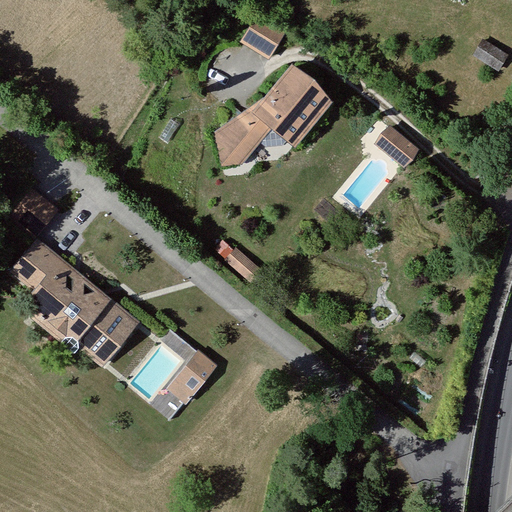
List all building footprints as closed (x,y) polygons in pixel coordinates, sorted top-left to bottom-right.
[(288,28),(260,11),(243,41),(270,57),(288,28)] [(510,55),(484,39),(474,55),(500,71),(510,55)] [(317,77),(293,63),(258,105),(215,132),(223,165),(243,163),(272,127),(298,146),(334,100),(317,77)] [(419,146),(391,124),(376,144),(404,166),(419,146)] [(60,209),(33,188),(9,218),(36,239),(60,209)] [(142,322),(39,237),(2,282),(105,367),(142,322)] [(264,271),(236,247),(226,259),(253,283),(264,271)] [(216,366),(198,352),(170,387),(188,401),(216,366)]
